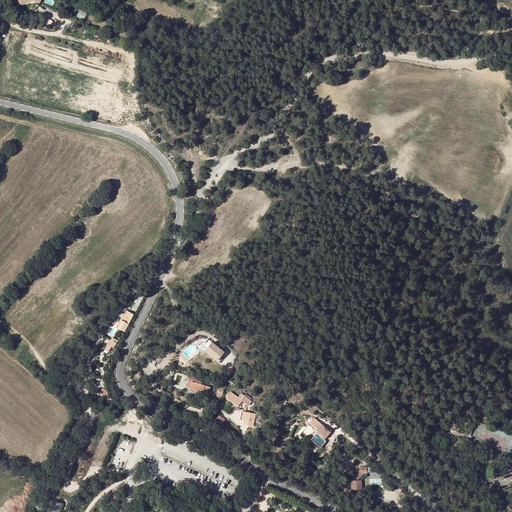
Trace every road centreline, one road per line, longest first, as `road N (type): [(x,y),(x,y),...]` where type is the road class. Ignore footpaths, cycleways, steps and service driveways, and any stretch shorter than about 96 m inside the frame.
road 1 (unclassified): [(184,218),(222,162),(267,134),(306,78),(331,59),(382,54),(459,64),(511,53)]
road 2 (tertiary): [(164,275),(126,359),(129,393),(263,476),(339,511)]
road 3 (unclassified): [(164,275),(138,288),(105,326),(81,416),(37,511)]
road 4 (tertiary): [(0,99),(152,144),(180,184),(184,218)]
road 5 (track): [(110,185),(0,304)]
road 6 (track): [(127,50),(24,30),(0,11)]
road 7 (track): [(0,318),(84,404)]
